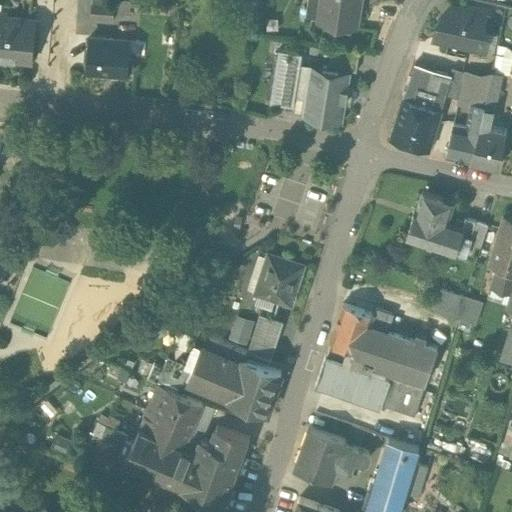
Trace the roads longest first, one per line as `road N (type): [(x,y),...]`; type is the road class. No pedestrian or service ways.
road 1 (residential): [(372,157),(194,121),(0,106)]
road 2 (residential): [(258,511),(372,157)]
road 3 (residential): [(372,157),(423,0)]
road 4 (residential): [(511,186),(372,157)]
